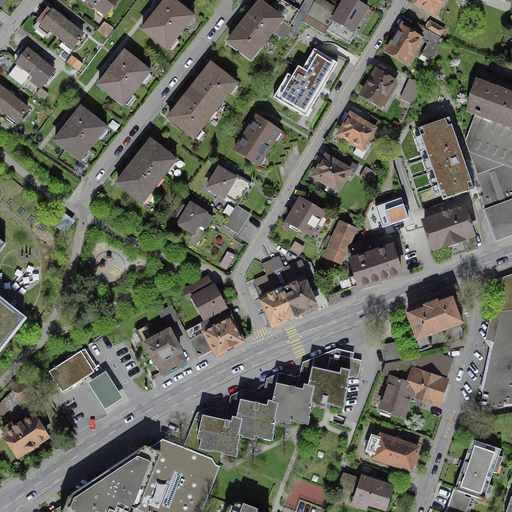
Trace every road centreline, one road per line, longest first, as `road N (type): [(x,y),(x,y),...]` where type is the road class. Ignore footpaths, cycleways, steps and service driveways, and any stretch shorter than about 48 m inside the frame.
road 1 (residential): [(398,0),(237,278),(268,348)]
road 2 (secondary): [(0,510),(123,425),(268,348)]
road 3 (residential): [(484,263),(474,336),(416,511)]
road 4 (residential): [(224,0),(73,209)]
road 5 (secondary): [(268,348),(484,263)]
